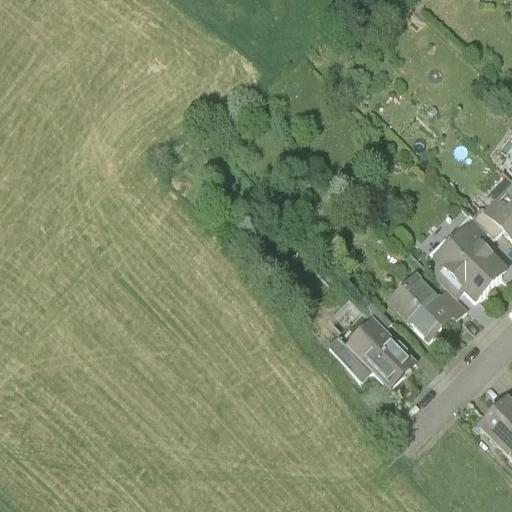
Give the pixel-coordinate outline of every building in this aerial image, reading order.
[(511,194),(486,221),(502,238),(511,247),(511,194)] [(502,238),(486,221),(482,216),(472,226),(486,240),(493,247),(502,238)] [(472,226),(469,223),(460,233),(464,236),(477,249),(486,240),(472,226)] [(460,233),(446,247),(445,247),(429,263),(433,267),(464,236),(460,233)] [(501,271),(477,249),(464,236),(433,267),(439,272),(465,297),(464,298),(475,308),(501,283),(501,271)] [(465,297),(439,272),(430,281),(447,298),(456,306),(464,298),(465,297)] [(418,286),(405,300),(402,297),(389,310),(428,349),(441,336),(439,334),(450,322),(452,321),(442,311),(443,310),(438,306),(418,286)] [(456,306),(447,298),(438,306),(443,310),(442,311),(452,321),(450,322),(455,329),(467,317),(456,306)] [(392,330),(372,310),(363,319),(373,329),(374,328),(384,338),(392,330)] [(384,338),(374,328),(373,329),(349,353),(348,354),(372,378),(373,377),(390,394),(415,369),(384,338)] [(372,378),(348,354),(349,353),(339,343),(329,353),(362,388),(372,378)] [(511,411),(505,405),(479,431),(511,463),(511,411)]
